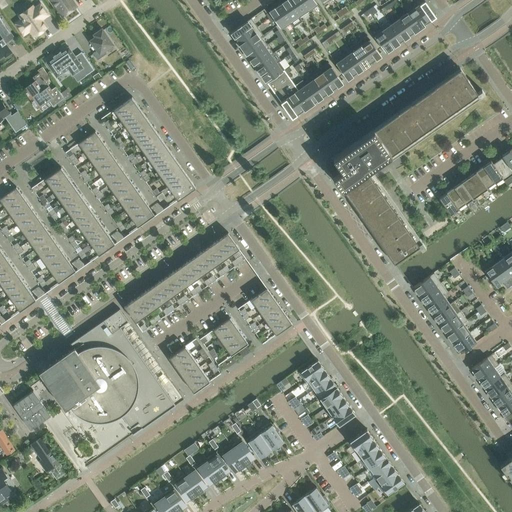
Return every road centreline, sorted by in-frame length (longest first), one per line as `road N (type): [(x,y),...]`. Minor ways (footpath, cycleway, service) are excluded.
road 1 (residential): [(219,188),(133,76),(0,170)]
road 2 (tertiary): [(0,365),(11,366),(232,211)]
road 3 (tertiary): [(219,188),(0,345)]
road 4 (residential): [(451,369),(303,156)]
road 5 (tertiary): [(453,17),(442,34),(290,138)]
road 6 (tertiary): [(303,156),(466,40)]
road 7 (residential): [(268,265),(153,348)]
road 8 (residential): [(290,138),(214,30)]
road 9 (residential): [(0,78),(100,10)]
